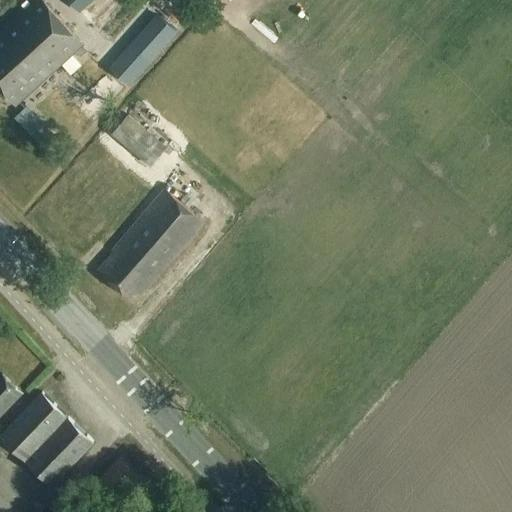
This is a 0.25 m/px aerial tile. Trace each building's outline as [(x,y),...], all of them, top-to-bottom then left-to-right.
[(41,0),(0,35),(0,89),(1,88),(18,107),(85,49),(42,0),(41,0)] [(69,0),(80,13),(93,0),(69,0)] [(119,64),(113,71),(128,84),(176,30),(173,28),(161,17),(119,64)] [(26,107),(14,118),(25,129),(37,118),(26,107)] [(112,135),(151,167),(166,149),(128,117),(112,135)] [(166,189),(162,194),(112,251),(114,253),(98,271),(130,299),(136,291),(141,295),(204,222),(166,189)] [(0,413),(24,388),(3,369),(0,372),(0,413)] [(42,388),(0,432),(0,433),(51,482),(93,438),(67,413),(42,388)] [(82,407),(94,426),(106,419),(95,400),(82,407)] [(141,479),(122,460),(96,486),(114,505),(141,479)]
